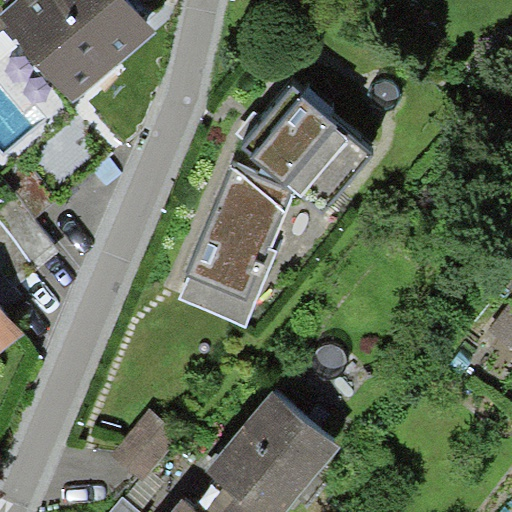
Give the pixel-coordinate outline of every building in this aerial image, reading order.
[(25,0),(8,15),(72,89),(145,26),(122,0),(25,0)] [(275,210),(302,234),(360,170),(309,125),(220,225),(234,256),(275,210)] [(10,195),(0,203),(0,227),(28,262),(51,244),(10,195)] [(0,275),(5,281),(28,262),(0,227),(0,275)] [(0,328),(8,322),(0,311),(0,328)] [(271,511),(333,439),(275,391),(211,467),(238,489),(218,511),(199,511),(184,499),(173,511),(271,511)] [(114,454),(140,475),(175,433),(149,412),(114,454)] [(110,511),(135,511),(121,500),(110,511)]
